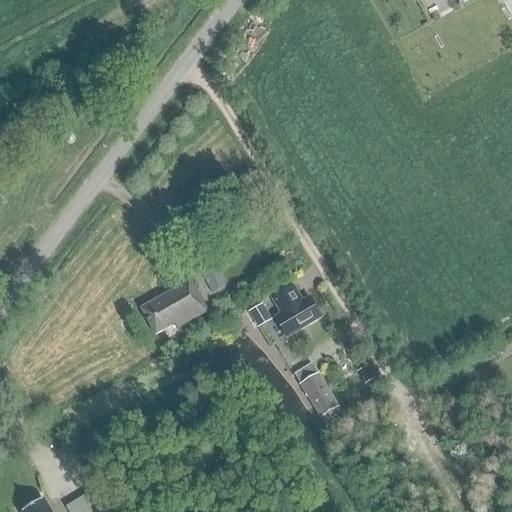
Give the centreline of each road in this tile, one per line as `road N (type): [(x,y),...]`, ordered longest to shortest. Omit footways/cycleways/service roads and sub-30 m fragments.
road 1 (unclassified): [(0,307),(237,0)]
road 2 (track): [(0,77),(137,0)]
